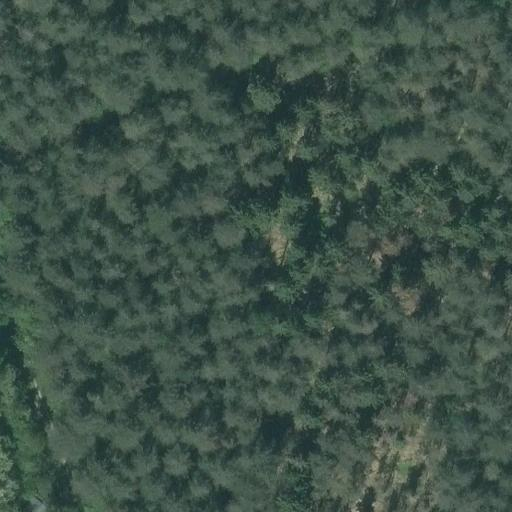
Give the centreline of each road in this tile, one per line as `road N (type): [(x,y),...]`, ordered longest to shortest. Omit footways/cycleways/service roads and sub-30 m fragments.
road 1 (track): [(0,116),(313,0)]
road 2 (track): [(78,511),(0,312)]
